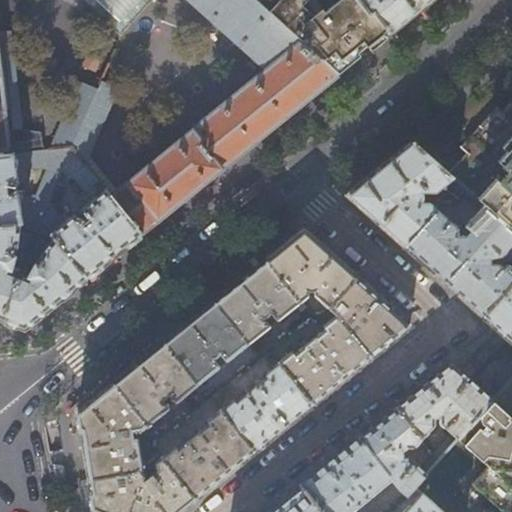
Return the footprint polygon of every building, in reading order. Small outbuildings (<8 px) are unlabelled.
[(191,0),(269,70),(302,43),(253,0),(0,0),(0,154),(7,154),(0,92),(0,0),(77,0),(119,38),(152,0),(191,0)] [(358,0),(338,0),(325,11),(322,8),(314,13),(303,3),(304,0),(253,0),(302,43),(337,74),(361,55),(389,32),(374,13),(371,15),(358,0)] [(413,13),(428,0),(358,0),(371,15),(374,13),(389,32),(413,13)] [(337,74),(302,43),(269,70),(112,197),(141,233),(184,198),(233,158),(279,121),(316,92),(337,74)] [(97,78),(93,88),(78,82),(51,149),(70,147),(71,147),(82,161),(113,85),(97,78)] [(511,100),(501,113),(495,107),(494,108),(470,135),(459,147),(465,152),(447,172),(466,190),(500,221),(511,231),(511,100)] [(462,195),(466,190),(447,172),(412,142),(381,167),(348,194),(380,223),(405,245),(437,211),(428,203),(424,204),(420,194),(432,191),(446,180),(462,195)] [(0,225),(22,222),(41,220),(58,179),(61,171),(70,147),(51,149),(7,154),(0,154),(0,225)] [(74,179),(92,200),(82,208),(88,216),(88,219),(85,222),(77,212),(74,215),(70,211),(66,214),(69,219),(65,222),(56,211),(65,188),(58,179),(41,220),(54,236),(86,277),(113,255),(141,233),(112,197),(82,161),(71,147),(70,147),(61,171),(67,179),(74,179)] [(456,228),(437,211),(405,245),(424,263),(446,282),(500,221),(466,190),(462,195),(478,210),(465,225),(469,229),(465,235),(457,236),(456,228)] [(511,231),(500,221),(446,282),(467,301),(483,315),(511,283),(511,270),(505,265),(501,267),(496,263),(490,260),(490,256),(502,256),(511,244),(511,231)] [(62,297),(86,277),(54,236),(49,240),(38,236),(27,263),(32,265),(29,274),(13,268),(17,259),(22,261),(33,233),(23,231),(22,222),(0,225),(0,317),(24,327),(62,297)] [(329,309),(355,278),(331,256),(303,231),(283,247),(265,262),(304,310),(305,308),(301,301),(307,295),(308,291),(314,291),(315,298),(329,309)] [(300,312),(304,310),(265,262),(239,282),(214,302),(248,344),(294,306),(300,312)] [(369,356),(408,325),(382,302),(355,278),(329,309),(323,316),(334,316),(335,316),(369,356)] [(511,283),(483,315),(503,334),(511,341),(511,283)] [(202,381),(248,344),(214,302),(187,324),(164,343),(202,390),(205,388),(202,384),(202,381)] [(337,382),(369,356),(335,316),(334,316),(323,325),(325,329),(325,330),(308,344),(307,344),(303,341),(300,344),(302,348),(295,354),(291,351),(278,362),(311,403),(337,382)] [(199,392),(202,390),(164,343),(137,365),(113,384),(148,426),(195,388),(199,392)] [(511,375),(511,363),(507,359),(498,368),(489,378),(501,389),(511,375)] [(280,429),(311,403),(278,362),(265,372),(268,376),(267,377),(250,391),(246,388),(241,392),(244,396),(238,401),(237,402),(233,398),(220,410),(253,450),(280,429)] [(456,438),(491,399),(451,363),(422,386),(396,407),(420,439),(433,426),(433,417),(438,416),(439,425),(449,435),(432,454),(436,459),(456,438)] [(511,511),(511,375),(501,389),(491,399),(456,438),(486,466),(469,484),(498,511),(511,511)] [(82,431),(79,412),(112,385),(106,379),(70,409),(73,433),(82,431)] [(143,430),(148,426),(113,384),(112,385),(79,412),(82,431),(84,442),(90,478),(90,480),(136,472),(141,467),(143,465),(142,455),(146,454),(145,449),(141,449),(139,437),(134,438),(133,432),(143,430)] [(420,439),(396,407),(373,426),(358,438),(392,480),(397,485),(406,492),(436,459),(432,454),(419,468),(409,458),(401,457),(399,453),(400,452),(405,447),(412,448),(420,439)] [(218,479),(253,450),(220,410),(207,419),(209,423),(209,425),(192,438),(189,435),(184,438),(186,443),(179,449),(175,446),(161,457),(195,498),(218,479)] [(352,511),(392,480),(358,438),(327,463),(300,485),(321,511),(352,511)] [(141,467),(136,472),(90,480),(93,494),(97,510),(101,511),(177,511),(195,498),(161,457),(155,462),(157,469),(149,476),(141,467)] [(83,505),(97,510),(93,494),(90,480),(90,478),(79,481),(83,505)] [(321,511),(300,485),(267,511),(266,511),(321,511)] [(439,511),(418,493),(400,511),(439,511)]
